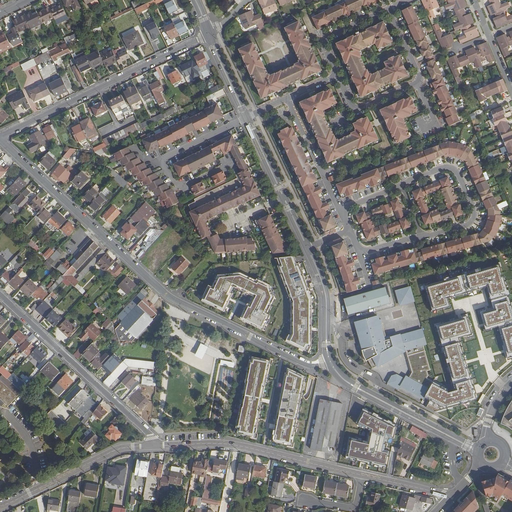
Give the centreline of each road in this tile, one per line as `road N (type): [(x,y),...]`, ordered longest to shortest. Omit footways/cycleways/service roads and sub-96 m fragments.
road 1 (residential): [(0,139),(168,296),(301,362),(329,360)]
road 2 (residential): [(0,136),(208,34)]
road 3 (residential): [(152,446),(148,433),(0,295)]
road 4 (tertiary): [(152,446),(236,445),(361,475)]
road 5 (tertiary): [(476,450),(354,387),(329,360)]
road 6 (tertiary): [(0,505),(120,448),(152,446)]
road 7 (residential): [(422,237),(473,219),(457,171),(442,168),(401,185)]
road 8 (tertiary): [(307,248),(246,117)]
road 9 (residential): [(340,210),(287,98)]
